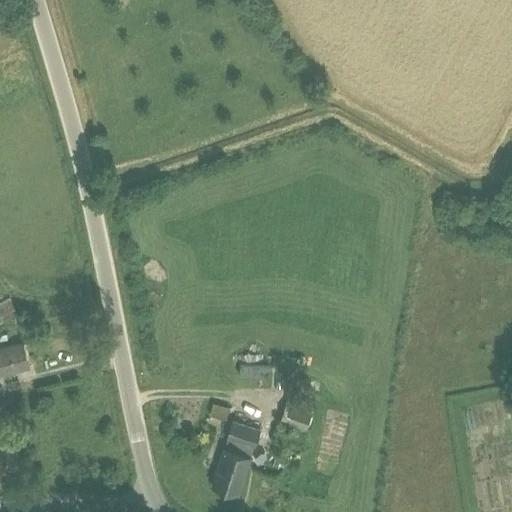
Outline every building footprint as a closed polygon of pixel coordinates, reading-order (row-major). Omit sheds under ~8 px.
[(9,296),(0,299),(0,320),(17,312),(9,296)] [(22,341),(0,347),(0,374),(29,366),(22,341)] [(269,377),(270,365),(238,363),(238,375),(269,377)] [(292,390),(282,420),(306,428),(316,399),(292,390)] [(226,419),(230,407),(206,399),(201,411),(226,419)] [(223,448),(218,465),(212,483),(239,492),(247,465),(250,456),(259,428),(232,419),(226,437),(227,437),(224,448),(223,448)] [(279,425),(274,440),(287,444),(292,430),(279,425)]
